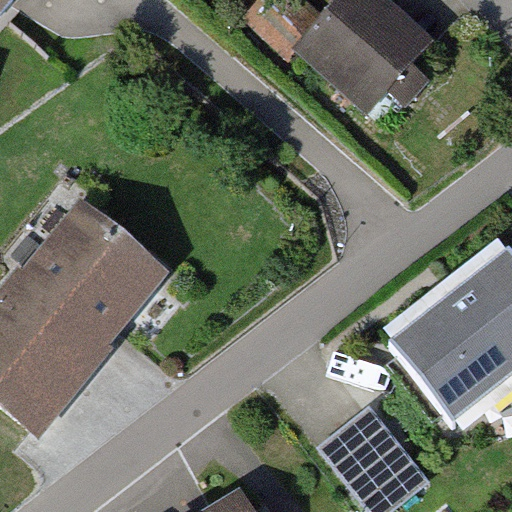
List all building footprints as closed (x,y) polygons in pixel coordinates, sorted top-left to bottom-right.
[(0,0),(0,20),(18,0),(0,0)] [(431,53),(373,0),(345,0),(320,28),(289,0),(271,0),(252,21),(293,59),(299,52),(370,117),(389,97),(405,112),(428,87),(412,73),(431,53)] [(0,401),(34,430),(157,284),(83,222),(0,320),(0,401)] [(511,259),(510,257),(390,351),(453,431),(511,385),(511,259)] [(395,511),(428,487),(371,414),(322,453),(368,511),(395,511)]
